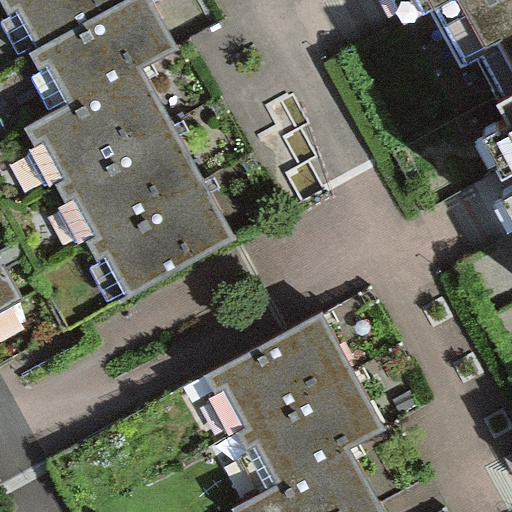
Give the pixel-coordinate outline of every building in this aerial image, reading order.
[(5,0),(2,2),(33,59),(141,2),(140,0),(5,0)] [(511,0),(404,0),(466,111),(511,85),(511,0)] [(33,59),(65,117),(134,80),(172,60),(141,2),(33,59)] [(164,135),(134,80),(65,117),(27,138),(57,193),(164,135)] [(511,85),(466,111),(511,194),(511,85)] [(194,190),(164,135),(57,193),(87,248),(194,190)] [(224,245),(194,190),(87,248),(117,303),(224,245)] [(0,313),(24,300),(0,256),(0,313)] [(203,382),(233,437),(341,379),(311,323),(203,382)] [(233,437),(264,493),(337,453),(371,435),(341,379),(233,437)] [(368,511),(369,511),(337,453),(264,493),(230,511),(368,511)]
